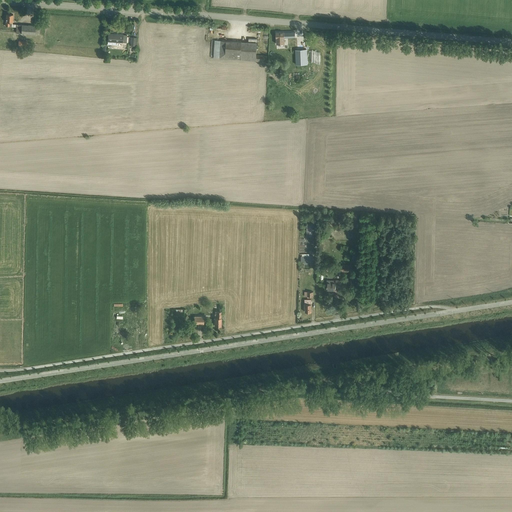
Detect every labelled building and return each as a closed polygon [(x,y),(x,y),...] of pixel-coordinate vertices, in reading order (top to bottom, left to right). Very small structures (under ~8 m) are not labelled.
[(17,24),(17,33),(35,34),(35,33),(39,34),(40,26),(36,26),(36,25),(22,25),(17,24)] [(172,37),(199,38),(199,29),(173,28),(172,37)] [(281,40),(281,38),(295,37),(295,32),(283,32),(283,29),(277,29),(277,32),(276,32),(276,35),(275,35),(275,37),(276,37),(276,38),(278,38),(278,40),(276,40),(277,46),(282,46),(282,40),(281,40)] [(202,30),(202,38),(211,38),(211,30),(202,30)] [(115,42),(126,43),(127,35),(123,35),(108,33),(107,44),(115,45),(115,42)] [(256,55),(257,43),(220,40),(219,58),(266,61),(266,56),(256,55)] [(306,49),(295,49),(296,64),(306,63),(306,49)] [(336,280),(327,280),(327,290),(339,290),(339,288),(351,288),(351,280),(349,280),(347,280),(347,277),(344,277),(344,280),(339,280),(336,279),(336,280)] [(176,310),(175,317),(184,318),(185,311),(176,310)] [(203,314),(193,314),(193,324),(203,324),(203,314)]
